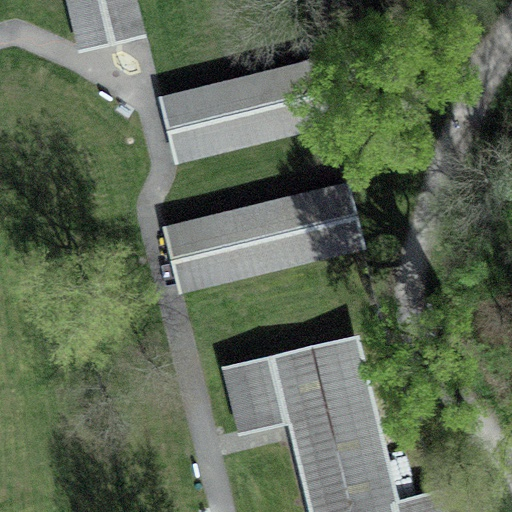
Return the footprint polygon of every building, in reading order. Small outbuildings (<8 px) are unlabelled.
[(130,0),(66,0),(79,56),(141,42),(130,0)] [(346,56),(304,68),(321,133),(363,122),(346,56)] [(304,68),(167,100),(182,165),(321,133),(304,68)] [(352,191),(166,236),(183,304),(369,258),(352,191)] [(360,346),(227,379),(244,445),(290,433),(309,511),(450,511),(447,498),(400,509),(360,346)]
